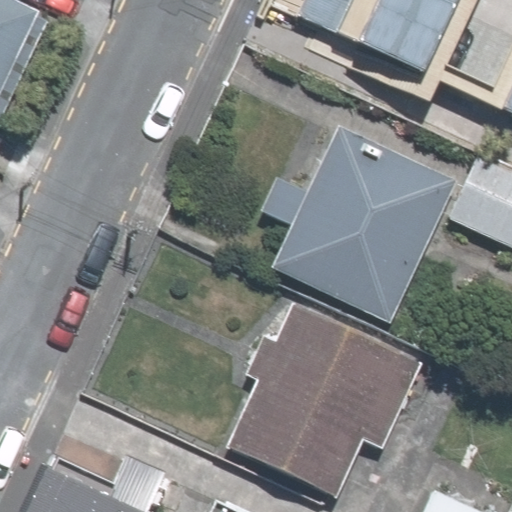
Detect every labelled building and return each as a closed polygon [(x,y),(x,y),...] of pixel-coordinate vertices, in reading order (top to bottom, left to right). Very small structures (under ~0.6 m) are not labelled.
[(0,0),(0,78),(35,8),(16,0),(0,0)] [(466,118),(490,59),(510,67),(511,61),(511,0),(371,0),(344,68),(466,118)] [(235,214),(274,230),(257,273),(375,320),(434,175),(316,127),(292,185),(253,169),(235,214)] [(511,239),(511,169),(453,150),(429,224),(508,251),(511,239)] [(410,353),(377,341),(270,300),(213,451),(320,492),(340,438),(373,451),(410,353)] [(151,511),(167,479),(124,460),(111,490),(55,465),(49,479),(35,474),(17,511),(151,511)] [(511,511),(511,484),(500,511),(511,511)] [(471,511),(433,494),(424,511),(471,511)]
